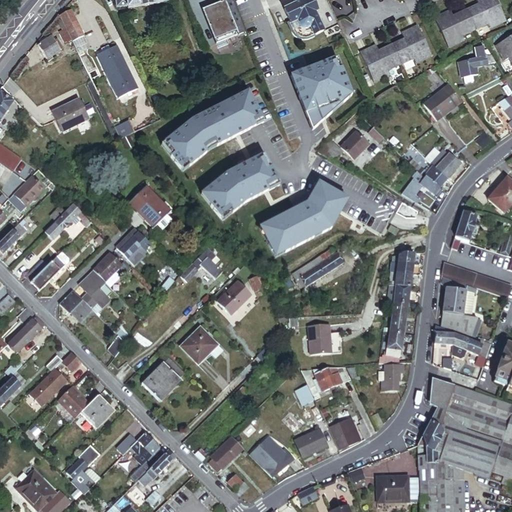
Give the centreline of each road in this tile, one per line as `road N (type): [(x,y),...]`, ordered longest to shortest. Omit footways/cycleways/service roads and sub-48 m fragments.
road 1 (residential): [(258,511),(393,433),(420,372),(439,225),(475,173),(511,145)]
road 2 (residential): [(237,511),(43,314)]
